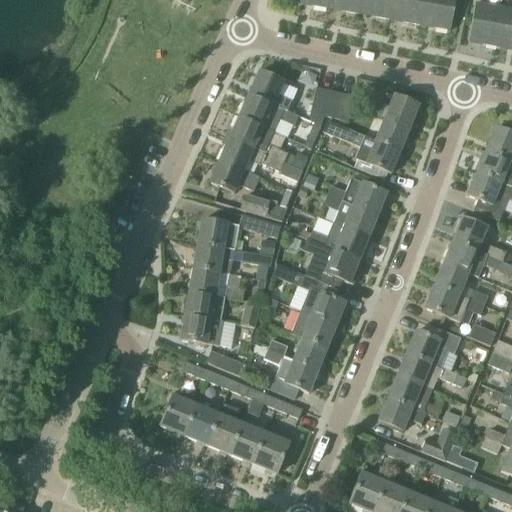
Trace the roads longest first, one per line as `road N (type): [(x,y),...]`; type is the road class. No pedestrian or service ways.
road 1 (residential): [(305,511),(467,88)]
road 2 (residential): [(100,329),(232,33)]
road 3 (residential): [(262,511),(124,455),(112,442),(131,362),(120,336),(100,329)]
road 4 (residential): [(467,88),(232,33)]
road 5 (residential): [(35,477),(100,329)]
